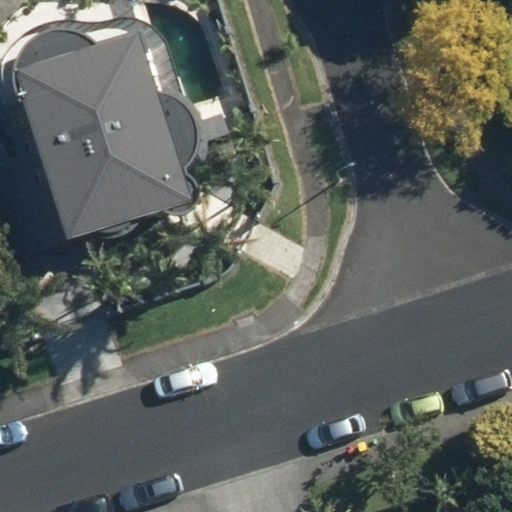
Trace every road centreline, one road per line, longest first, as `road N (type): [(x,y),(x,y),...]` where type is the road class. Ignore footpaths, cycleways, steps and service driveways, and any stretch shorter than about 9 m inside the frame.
road 1 (residential): [(0,486),(443,351)]
road 2 (residential): [(443,351),(346,0)]
